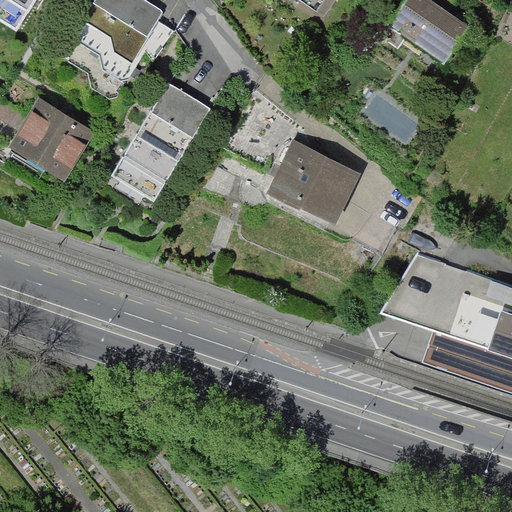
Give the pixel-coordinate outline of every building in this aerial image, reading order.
[(0,0),(0,18),(16,28),(33,0),(0,0)] [(163,11),(145,0),(83,0),(51,52),(88,74),(91,88),(108,97),(112,95),(157,21),(163,11)] [(311,0),(325,10),(332,0),(311,0)] [(405,0),(390,23),(446,61),(473,21),(452,7),(456,0),(405,0)] [(169,85),(113,175),(153,200),(210,110),(169,85)] [(37,101),(8,149),(62,181),(90,133),(37,101)] [(293,143),(269,193),(337,226),(362,175),(293,143)] [(436,324),(489,343),(502,306),(511,310),(511,309),(511,282),(419,250),(383,307),(436,324)] [(511,310),(502,306),(489,343),(436,324),(425,355),(511,386),(511,310)]
